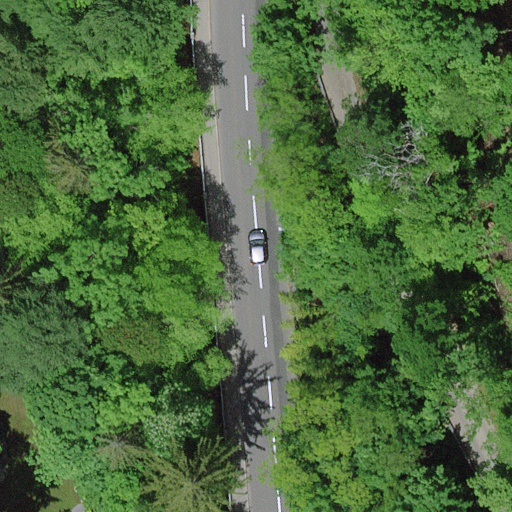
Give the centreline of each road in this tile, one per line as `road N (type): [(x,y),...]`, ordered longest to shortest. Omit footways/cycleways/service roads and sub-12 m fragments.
road 1 (unclassified): [(511,489),(449,367),(371,180),(344,106),(324,0)]
road 2 (tertiary): [(243,0),(280,511)]
